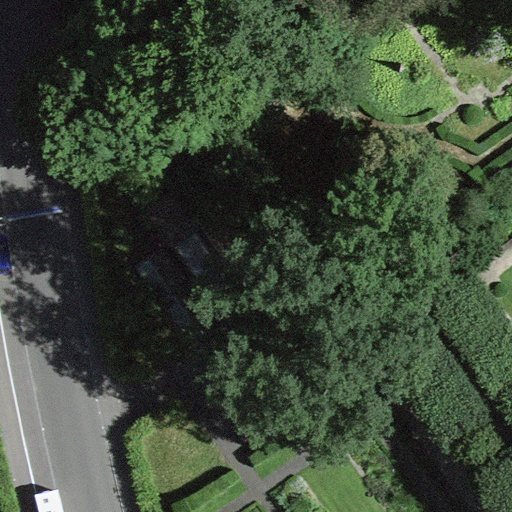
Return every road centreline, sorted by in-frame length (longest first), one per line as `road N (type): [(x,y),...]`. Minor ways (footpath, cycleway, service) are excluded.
road 1 (tertiary): [(93,511),(0,25)]
road 2 (track): [(223,511),(368,415),(435,511)]
road 3 (track): [(511,449),(417,311),(511,244)]
road 4 (track): [(417,311),(369,345),(489,511)]
